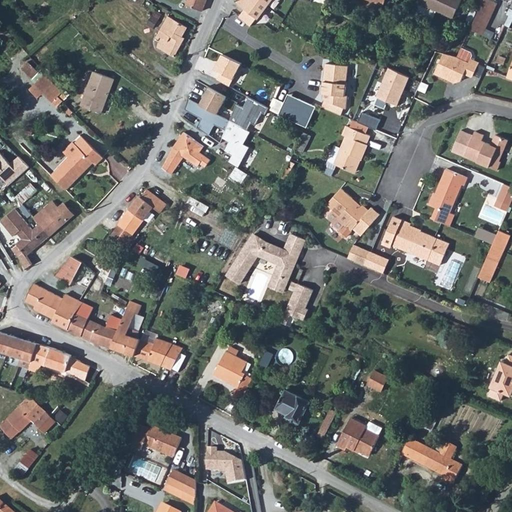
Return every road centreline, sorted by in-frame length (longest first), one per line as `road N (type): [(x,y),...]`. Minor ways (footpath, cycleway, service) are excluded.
road 1 (residential): [(216,0),(146,162),(25,285),(19,307),(86,356),(393,511)]
road 2 (residential): [(397,192),(426,126),(474,103),(511,112)]
